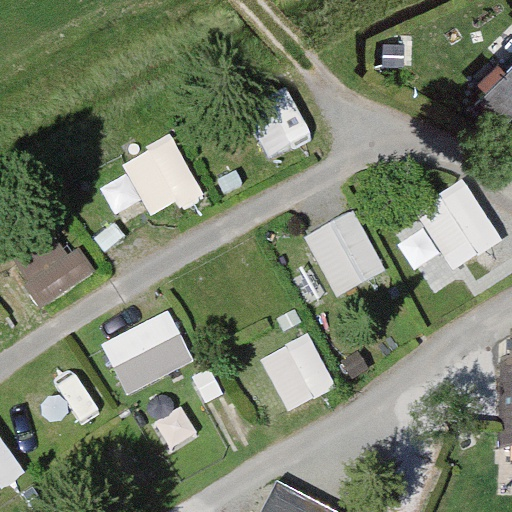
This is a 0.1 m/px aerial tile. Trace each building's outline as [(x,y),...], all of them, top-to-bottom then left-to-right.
[(511,63),(483,94),(511,110),(511,63)] [(186,147),(103,172),(119,223),(201,197),(186,147)] [(416,210),(453,271),(503,241),(466,180),(416,210)] [(347,212),(307,243),(337,288),(384,264),(347,212)] [(68,225),(17,258),(44,306),(91,274),(68,225)] [(207,278),(242,329),(284,296),(251,249),(207,278)] [(164,302),(120,333),(151,383),(203,363),(164,302)] [(309,334),(260,359),(288,412),(337,386),(309,334)] [(73,364),(35,389),(71,434),(109,407),(73,364)] [(0,490),(21,482),(0,429),(0,490)] [(313,511),(277,498),(270,511),(313,511)]
